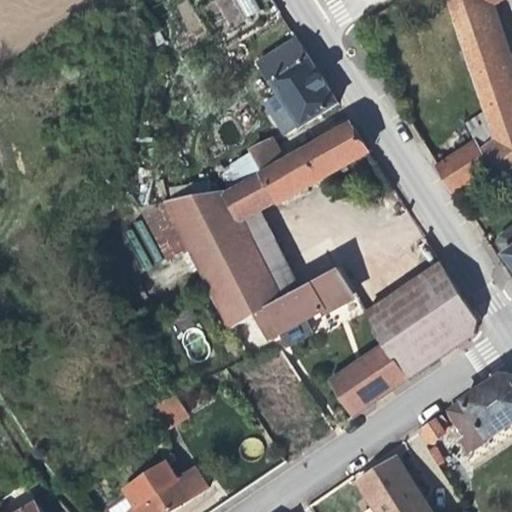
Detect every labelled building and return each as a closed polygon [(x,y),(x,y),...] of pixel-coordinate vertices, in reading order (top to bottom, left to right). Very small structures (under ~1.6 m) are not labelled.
[(235,0),(244,19),(259,13),(253,0),(235,0)] [(448,0),(503,144),(511,137),(511,68),(490,9),(504,0),(448,0)] [(339,109),(298,46),(262,70),(284,104),(269,114),(286,141),(339,109)] [(245,223),(262,214),(282,203),(283,206),(372,158),(354,132),(284,168),(263,179),(230,196),(166,201),(234,331),(260,318),(287,305),(245,223)] [(511,137),(503,144),(489,153),(487,155),(498,172),(511,192),(511,137)] [(442,173),(459,198),(498,172),(487,155),(489,153),(484,146),(442,173)] [(263,179),(284,168),(272,147),(252,159),(263,179)] [(287,305),(302,296),(262,214),(245,223),(287,305)] [(431,249),(420,257),(437,280),(447,273),(431,249)] [(482,325),(447,273),(437,280),(375,320),(393,348),(415,383),(481,340),(482,325)] [(287,305),(260,318),(273,344),(291,334),(361,299),(345,274),(302,296),(287,305)] [(33,369),(64,351),(52,330),(21,349),(33,369)] [(360,419),(415,383),(393,348),(337,384),(360,419)] [(456,417),(482,455),(508,437),(511,434),(511,384),(507,385),(456,417)] [(168,430),(189,415),(172,392),(151,408),(168,430)] [(429,441),(435,450),(439,449),(450,442),(452,435),(444,424),(420,440),(423,445),(429,441)] [(461,511),(443,482),(445,481),(446,481),(432,458),(427,448),(364,485),(380,511),(461,511)] [(184,488),(170,467),(128,497),(137,511),(183,511),(205,498),(194,482),(184,488)]
